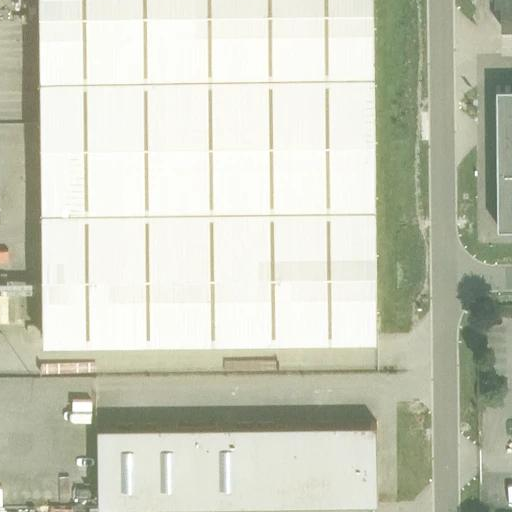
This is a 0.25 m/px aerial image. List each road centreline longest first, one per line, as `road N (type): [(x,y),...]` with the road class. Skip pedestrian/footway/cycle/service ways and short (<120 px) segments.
road 1 (unclassified): [(442,281),(439,0)]
road 2 (unclassified): [(445,511),(442,281)]
